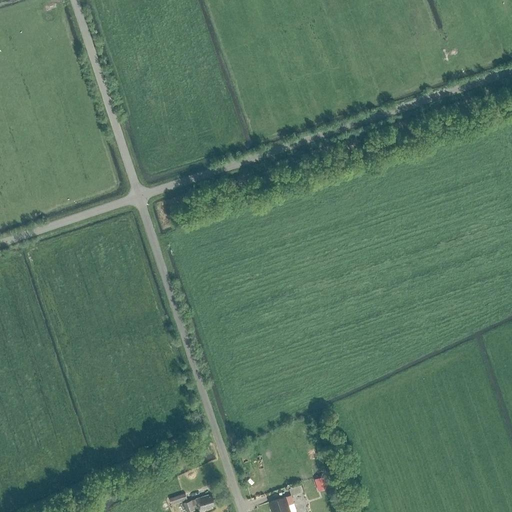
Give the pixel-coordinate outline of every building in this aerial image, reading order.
[(329,487),(325,476),(316,479),(320,491),(329,487)] [(301,485),(290,489),(291,495),(303,492),(301,485)] [(170,499),(172,505),(188,500),(186,494),(170,499)] [(180,507),(181,511),(191,511),(196,511),(194,505),(198,504),(200,511),(202,511),(213,508),(213,506),(216,505),(213,496),(210,497),(209,495),(184,503),(185,506),(180,507)] [(273,511),(291,511),(286,496),(270,502),(273,511)]
